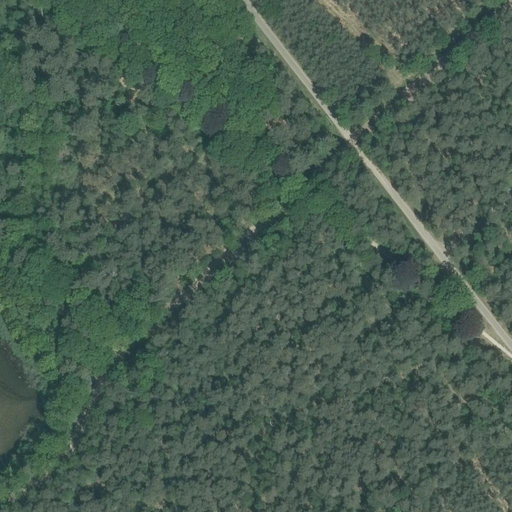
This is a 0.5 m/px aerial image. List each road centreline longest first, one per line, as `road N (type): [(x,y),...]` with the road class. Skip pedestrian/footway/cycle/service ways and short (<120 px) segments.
road 1 (track): [(0,502),(63,463),(103,369),(300,190)]
road 2 (unclassified): [(511,352),(243,0)]
road 3 (track): [(300,190),(511,0)]
